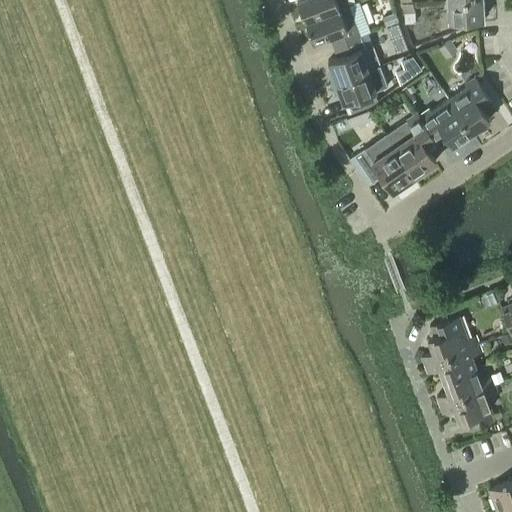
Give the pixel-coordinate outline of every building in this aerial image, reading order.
[(298,0),(306,20),(348,5),(345,0),(298,0)] [(482,0),(447,0),(448,21),(483,19),(482,0)] [(339,44),(360,37),(348,5),(306,20),(314,42),(335,34),(339,44)] [(394,12),(382,17),(385,24),(397,20),(394,12)] [(414,12),(404,13),(405,23),(415,23),(414,12)] [(401,33),(391,37),(396,53),(407,49),(401,33)] [(343,54),(328,60),(331,68),(328,69),(334,83),(380,66),(372,44),(364,47),(360,37),(339,44),(343,54)] [(449,39),(439,46),(446,56),(456,49),(449,39)] [(416,60),(404,68),(410,77),(422,69),(416,60)] [(381,65),(380,66),(334,83),(338,95),(341,94),(344,102),(348,101),(352,111),(367,105),(378,99),(375,90),(389,84),(381,65)] [(449,98),(474,134),(482,128),(480,125),(489,119),(483,110),(492,104),(474,77),(465,83),(467,85),(449,98)] [(407,84),(401,89),(410,102),(416,98),(407,84)] [(474,134),(449,98),(431,111),(429,108),(419,115),(431,132),(437,141),(446,135),(453,145),(462,138),(465,141),(474,134)] [(437,141),(431,132),(419,115),(417,112),(399,125),(398,125),(385,134),(414,175),(435,160),(427,148),(437,141)] [(414,175),(385,134),(354,156),(368,175),(377,168),(392,190),(414,175)] [(511,299),(508,301),(509,303),(501,306),(511,334),(511,299)] [(424,364),(478,343),(475,335),(464,339),(460,327),(458,327),(454,316),(429,325),(434,337),(428,339),(433,351),(421,355),(424,364)] [(511,341),(511,339),(509,331),(500,335),(503,345),(511,341)] [(478,343),(424,364),(427,372),(439,368),(443,380),(475,368),(471,357),(482,353),(478,343)] [(439,404),(493,383),(490,376),(479,380),(475,368),(443,380),(448,392),(437,397),(439,404)] [(499,373),(490,376),(493,383),(501,380),(499,373)] [(493,383),(439,404),(442,412),(454,408),(459,421),(465,419),(469,430),(493,421),(489,410),(491,410),(486,396),(496,392),(493,383)] [(497,507),(511,501),(511,478),(489,488),(497,507)] [(511,511),(511,501),(497,507),(498,511),(511,511)]
